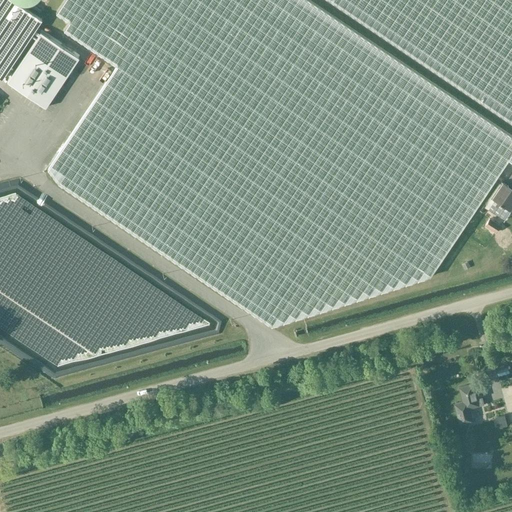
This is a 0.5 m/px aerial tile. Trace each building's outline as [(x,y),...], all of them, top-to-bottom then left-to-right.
[(0,0),(0,77),(2,78),(41,19),(12,0),(0,0)] [(64,0),(56,12),(69,21),(64,30),(117,65),(48,169),(58,182),(270,325),(430,275),(508,159),(511,161),(511,136),(309,0),(64,0)] [(511,0),(329,0),(511,122),(511,0)] [(45,107),(78,57),(40,32),(7,81),(45,107)] [(511,206),(511,189),(501,181),(490,197),(509,211),(511,206)] [(511,399),(511,371),(493,373),(494,399),(504,399),(504,400),(511,399)] [(474,422),(471,408),(478,405),(483,404),(481,396),(476,397),(473,384),(459,387),(462,401),(453,403),(460,426),(474,422)] [(504,412),(495,414),(497,424),(506,422),(504,412)] [(488,455),(472,454),(472,463),(480,463),(480,460),(488,460),(488,455)]
